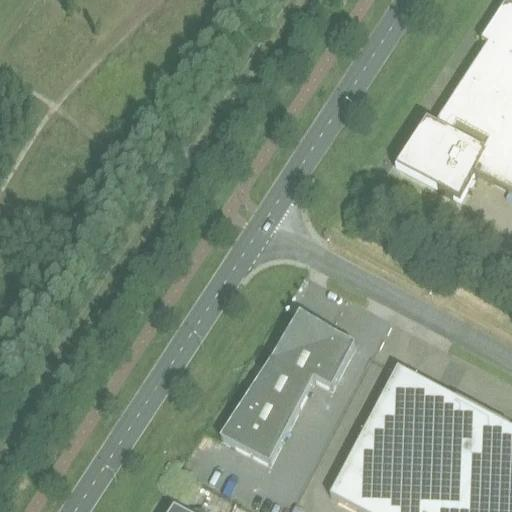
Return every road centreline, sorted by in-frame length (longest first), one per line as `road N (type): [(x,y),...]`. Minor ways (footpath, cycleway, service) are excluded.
road 1 (unclassified): [(74,511),(262,225)]
road 2 (unclassified): [(511,359),(262,225)]
road 3 (unclassified): [(262,225),(409,0)]
